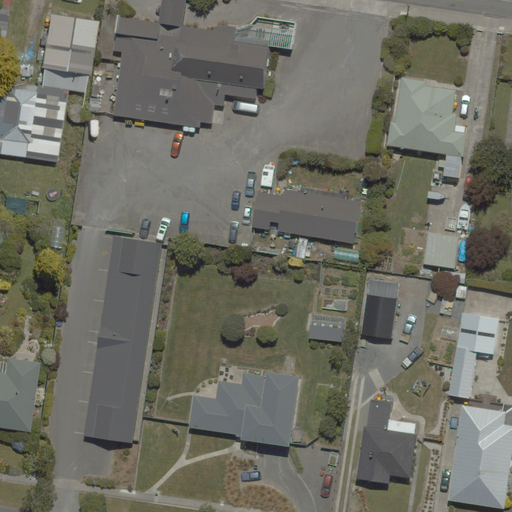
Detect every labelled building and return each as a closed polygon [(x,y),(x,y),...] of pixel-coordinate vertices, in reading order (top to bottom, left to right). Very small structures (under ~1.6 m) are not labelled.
[(265,103),(273,47),(183,34),(188,0),(163,0),(159,29),(120,23),(106,115),(210,131),(215,95),(265,103)] [(87,99),(98,25),(51,18),(40,92),(87,99)] [(459,92),(405,83),(394,148),(466,160),(470,135),(452,132),(459,92)] [(356,246),(362,205),(261,190),(255,230),(356,246)] [(462,234),(428,231),(424,268),(458,271),(462,234)] [(114,240),(86,436),(136,443),(164,247),(114,240)] [(465,309),(448,396),(477,402),(483,369),(491,371),(501,316),(465,309)] [(313,311),(309,340),(345,345),(349,316),(313,311)] [(0,429),(29,434),(40,363),(3,358),(1,372),(0,372),(0,429)] [(293,449),(303,380),(250,372),(248,386),(222,383),(219,400),(196,397),(191,435),(293,449)] [(372,399),(359,476),(408,484),(418,425),(390,421),(393,402),(372,399)] [(511,473),(511,414),(466,408),(451,502),(506,511),(511,473)]
